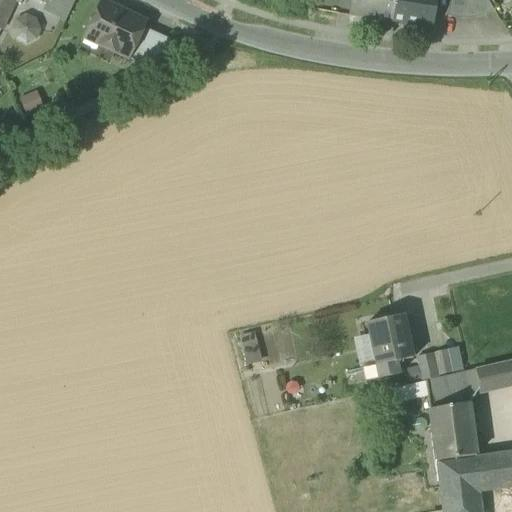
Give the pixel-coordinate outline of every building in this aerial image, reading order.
[(14,2),(8,0),(1,0),(0,2),(0,30),(0,31),(14,2)] [(42,12),(65,23),(76,0),(75,0),(48,0),(46,4),(42,12)] [(353,0),(351,16),(391,23),(394,4),(394,0),(353,0)] [(435,0),(394,0),(394,4),(434,11),(435,0)] [(465,20),(481,18),(469,0),(449,0),(447,17),(465,20)] [(486,0),(469,0),(481,18),(493,10),(486,0)] [(130,54),(131,55),(143,28),(146,23),(139,20),(139,19),(123,12),(101,2),(86,33),(101,41),(99,45),(115,53),(117,48),(130,54)] [(431,29),(434,11),(394,4),(391,23),(431,29)] [(36,20),(25,15),(14,20),(10,31),(15,41),(25,45),(36,41),(40,31),(36,20)] [(127,59),(141,65),(163,55),(169,40),(143,28),(131,55),(130,54),(127,59)] [(84,38),(99,45),(101,41),(86,33),(84,38)] [(115,53),(127,59),(130,54),(117,48),(115,53)] [(43,109),(36,93),(20,100),(27,116),(43,109)] [(396,363),(413,359),(403,316),(366,324),(369,335),(375,365),(376,367),(396,363)] [(262,363),(254,333),(237,337),(245,367),(262,363)] [(375,365),(369,335),(352,339),(359,369),(362,368),(375,365)] [(458,348),(447,350),(452,374),(463,371),(458,348)] [(432,354),(437,377),(452,374),(447,350),(432,354)] [(416,358),(422,382),(424,381),(438,378),(437,377),(432,354),(416,358)] [(476,393),(511,384),(511,362),(471,372),(476,393)] [(378,380),(398,375),(396,363),(376,367),(378,380)] [(365,383),(378,380),(376,367),(375,365),(362,368),(365,383)] [(468,404),(476,393),(471,372),(425,383),(427,397),(428,411),(468,404)] [(424,381),(390,389),(394,405),(427,397),(425,383),(424,381)] [(428,411),(434,462),(475,456),(468,404),(428,411)] [(434,462),(438,490),(441,511),(480,511),(478,493),(511,487),(511,454),(475,460),(475,456),(434,462)]
